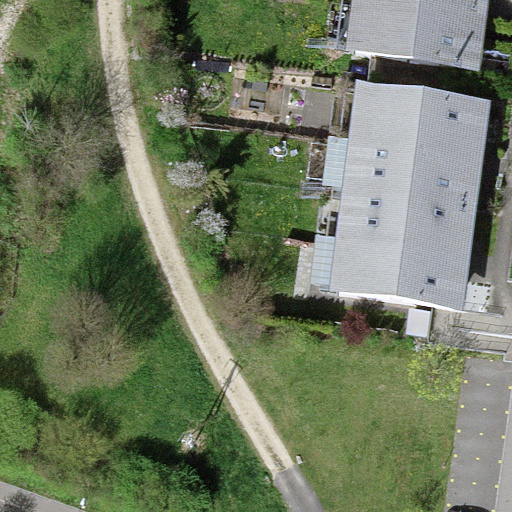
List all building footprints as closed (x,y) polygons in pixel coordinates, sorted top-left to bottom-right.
[(481,0),(360,0),(360,2),(478,20),(481,0)] [(478,20),(360,2),(353,51),(471,69),(478,20)] [(477,112),(359,96),(352,148),(470,164),(477,112)] [(470,164),(352,148),(345,196),(464,212),(470,164)] [(464,212),(345,196),(339,245),(457,261),(464,212)] [(457,261),(339,245),(332,293),(450,309),(457,261)]
